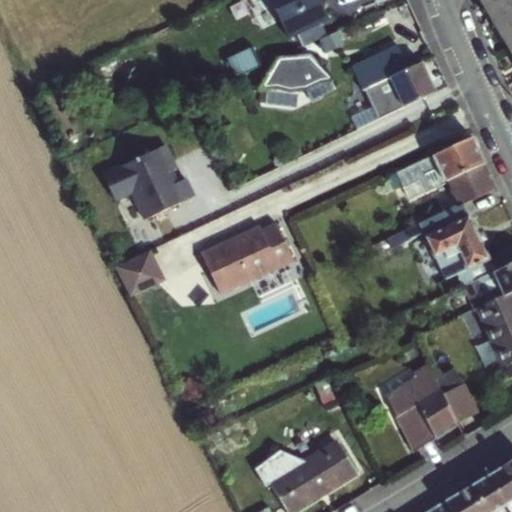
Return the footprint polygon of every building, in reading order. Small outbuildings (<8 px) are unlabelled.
[(271,0),(289,37),(330,18),(320,0),(271,0)] [(511,0),(480,0),(493,20),(511,8),(511,0)] [(511,8),(493,20),(510,48),(511,47),(511,8)] [(339,29),(320,38),(325,49),(344,40),(339,29)] [(379,120),(436,92),(422,62),(408,68),(397,45),(352,65),(363,89),(365,88),(379,120)] [(229,60),(237,78),(262,66),(254,48),(229,60)] [(311,55),(281,57),(277,64),(261,75),(257,82),(259,85),(281,91),(302,90),(313,86),(318,81),(311,55)] [(239,153),(259,146),(251,121),(231,128),(239,153)] [(471,138),(396,173),(401,186),(418,178),(424,191),(443,182),(448,192),(456,208),(463,204),(495,189),(471,138)] [(165,146),(103,176),(116,202),(133,194),(146,221),(194,198),(186,180),(178,184),(172,172),(177,170),(165,146)] [(407,198),(424,191),(418,178),(401,186),(407,198)] [(437,197),(444,213),(456,208),(448,192),(437,197)] [(458,253),(465,269),(487,258),(463,204),(456,208),(444,213),(407,230),(411,238),(422,233),(433,257),(444,253),(447,258),(458,253)] [(219,293),(293,261),(276,224),(262,232),(259,227),(201,254),(219,293)] [(473,312),(477,310),(511,293),(511,246),(487,258),(465,269),(471,283),(462,287),(473,312)] [(116,268),(130,297),(163,281),(149,252),(116,268)] [(185,300),(188,306),(211,297),(203,281),(181,291),(185,300)] [(511,293),(477,310),(503,366),(511,361),(511,293)] [(188,306),(185,300),(174,305),(178,311),(188,306)] [(441,394),(426,365),(413,372),(414,376),(384,395),(413,452),(457,424),(456,422),(441,394)] [(460,382),(441,394),(456,422),(475,411),(460,382)] [(193,419),(201,432),(214,425),(207,412),(193,419)] [(292,511),(356,473),(335,443),(271,483),(288,511),(292,511)] [(511,511),(511,460),(487,476),(504,505),(508,511),(511,511)] [(493,511),(504,505),(487,476),(473,484),(444,502),(450,511),(493,511)] [(450,511),(444,502),(428,511),(450,511)]
